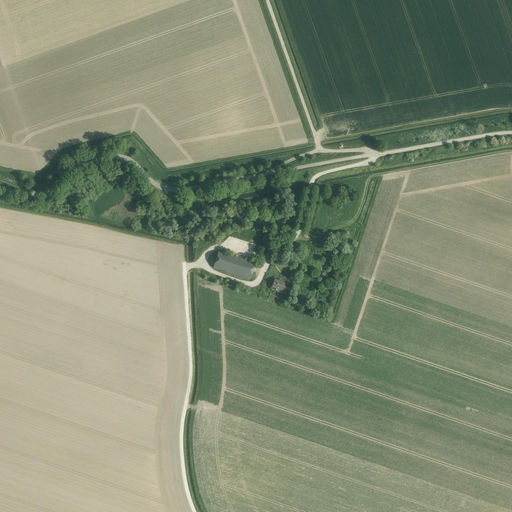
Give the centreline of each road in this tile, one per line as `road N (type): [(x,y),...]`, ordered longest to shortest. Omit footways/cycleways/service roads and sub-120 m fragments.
road 1 (track): [(319,149),(373,158),(314,178),(298,233),(255,285),(196,264),(185,269),(190,380),(182,471),(194,511)]
road 2 (unclassified): [(511,132),(178,190),(156,185),(123,156),(76,166),(47,193),(0,189)]
road 3 (track): [(272,173),(319,149),(266,0)]
